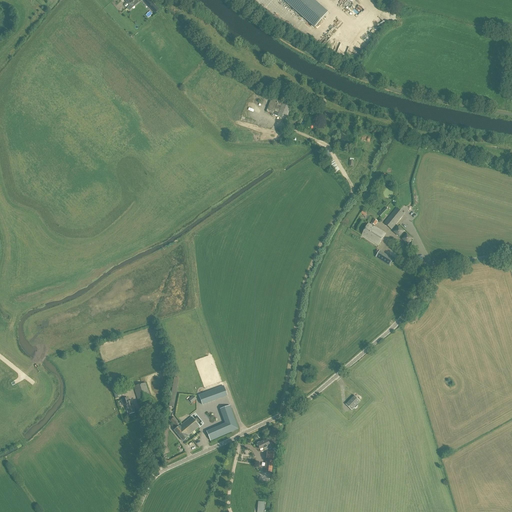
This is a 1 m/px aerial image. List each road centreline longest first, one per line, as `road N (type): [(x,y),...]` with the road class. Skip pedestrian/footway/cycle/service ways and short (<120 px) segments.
road 1 (unclassified): [(281,414),(394,324),(444,266),(511,253)]
road 2 (unclassified): [(281,414),(311,271),(351,196),(331,153)]
road 3 (unclassified): [(281,414),(155,475),(136,511)]
